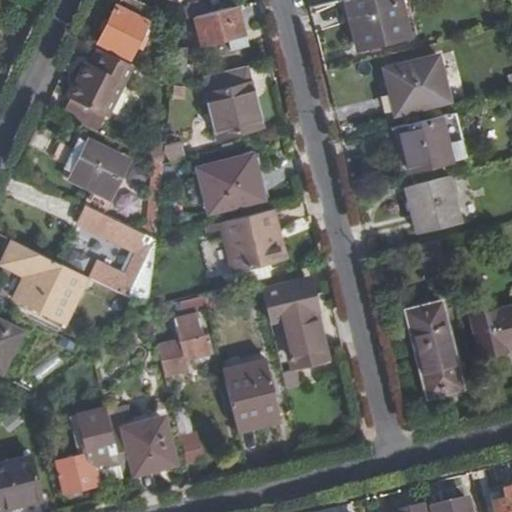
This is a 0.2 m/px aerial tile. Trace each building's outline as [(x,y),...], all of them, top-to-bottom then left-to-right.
[(358,0),(348,3),(347,3),(360,52),(410,38),(401,3),(410,0),(358,0)] [(141,40),(152,15),(121,1),(116,13),(115,13),(98,48),(129,62),(135,51),(141,54),(147,42),(141,40)] [(211,20),(238,13),(235,3),(209,9),(211,20)] [(248,45),(240,13),(238,13),(211,20),(194,24),(201,58),(248,45)] [(166,73),(174,74),(176,57),(177,54),(169,53),(166,73)] [(93,75),(102,57),(95,54),(87,73),(93,75)] [(386,68),(396,114),(451,101),(441,56),(386,68)] [(104,124),(132,72),(102,57),(93,75),(87,73),(83,71),(67,105),(68,107),(103,123),(104,124)] [(174,74),(173,91),(189,87),(191,74),(187,74),(188,57),(176,57),(174,74)] [(264,133),(251,71),(207,83),(221,143),(264,133)] [(61,120),(96,138),(103,123),(68,107),(61,120)] [(456,113),(401,127),(412,171),(467,157),(456,113)] [(112,197),(126,166),(88,147),(80,143),(65,174),(73,178),(112,197)] [(163,171),(166,146),(158,144),(150,164),(153,166),(163,171)] [(267,205),(256,160),(201,173),(208,204),(214,203),(217,217),(267,205)] [(143,239),(155,245),(163,171),(153,166),(143,239)] [(453,176),(411,187),(422,233),(466,221),(453,176)] [(107,205),(112,197),(73,178),(69,186),(107,205)] [(147,307),(155,245),(143,239),(84,210),(76,229),(136,257),(130,270),(137,275),(134,282),(100,265),(92,282),(147,307)] [(280,248),(273,219),(222,231),(234,280),(287,266),(282,247),(280,248)] [(441,240),(422,246),(429,273),(448,269),(441,240)] [(64,326),(88,280),(16,245),(10,257),(22,263),(19,271),(29,276),(16,301),(64,326)] [(22,263),(10,257),(6,265),(19,271),(22,263)] [(302,282),(299,271),(262,280),(264,291),(301,282),(302,282)] [(309,312),(302,282),(301,282),(264,291),(272,321),(284,319),(293,363),(325,355),(315,311),(309,312)] [(207,308),(203,294),(184,299),(186,307),(188,313),(207,308)] [(186,307),(184,299),(178,300),(179,309),(186,307)] [(437,386),(439,396),(468,388),(445,299),(409,308),(427,388),(437,386)] [(504,346),(511,344),(511,308),(470,318),(479,359),(505,353),(504,346)] [(177,340),(157,345),(165,376),(183,372),(181,360),(211,354),(207,335),(204,335),(199,316),(173,322),(177,340)] [(27,332),(0,318),(0,370),(5,374),(27,332)] [(223,370),(238,429),(263,423),(261,417),(274,415),(260,361),(223,370)] [(430,398),(439,396),(437,386),(427,388),(430,398)] [(113,432),(108,409),(78,415),(89,455),(93,455),(96,468),(121,463),(113,432)] [(261,417),(263,423),(275,420),(274,415),(261,417)] [(165,419),(113,432),(121,463),(123,473),(134,470),(136,474),(175,463),(165,419)] [(181,438),(187,464),(205,459),(197,434),(181,438)] [(93,455),(89,455),(60,462),(67,493),(100,485),(98,480),(96,468),(93,455)] [(0,494),(5,510),(43,498),(34,461),(0,467),(0,494)] [(98,480),(123,473),(121,463),(96,468),(98,480)] [(511,511),(511,488),(507,489),(508,500),(495,503),(497,511),(511,511)] [(473,511),(470,498),(434,507),(435,511),(473,511)]
